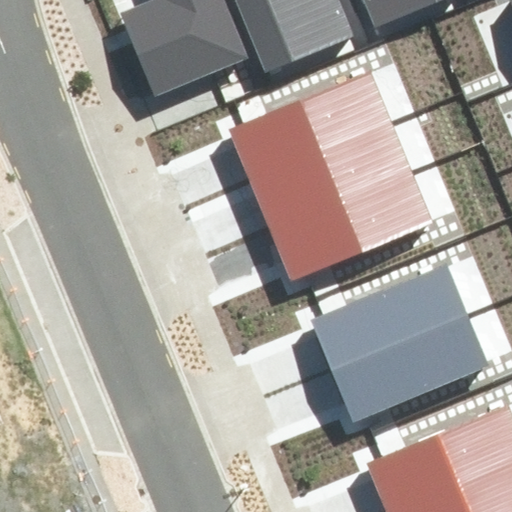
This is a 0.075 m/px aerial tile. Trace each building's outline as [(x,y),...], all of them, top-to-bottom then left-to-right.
[(127,14),(161,95),(252,57),(228,0),(158,0),(159,1),(127,14)] [(237,0),(266,70),(354,35),(340,0),(237,0)] [(360,0),(372,27),(439,0),(360,0)] [(222,132),(242,180),(383,123),(363,75),(222,132)] [(242,180),(261,227),(402,170),(383,123),(242,180)] [(261,227),(283,280),(424,223),(402,170),(261,227)] [(305,321),(324,369),(465,311),(446,264),(305,321)] [(324,369),(345,421),(486,364),(465,311),(324,369)] [(369,466),(387,511),(393,511),(511,463),(511,414),(510,409),(369,466)] [(511,511),(511,463),(393,511),(511,511)]
